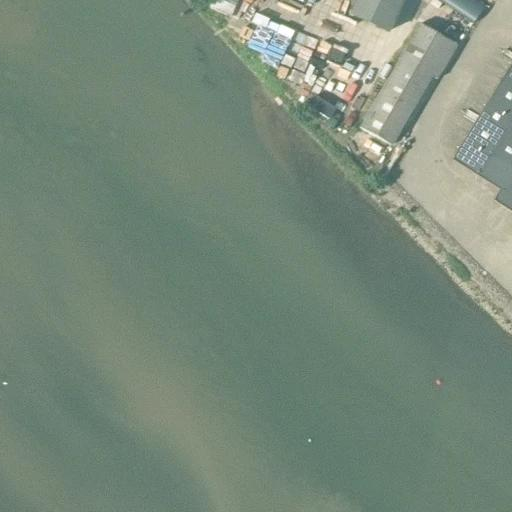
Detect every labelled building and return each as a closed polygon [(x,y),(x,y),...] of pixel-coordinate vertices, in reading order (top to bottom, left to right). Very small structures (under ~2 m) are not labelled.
[(354,0),(349,14),(387,32),(389,28),(387,28),(399,0),(354,0)] [(472,0),(437,0),(437,2),(471,24),(482,7),(472,0)] [(435,80),(455,45),(419,24),(358,128),(389,146),(430,77),(435,80)] [(511,66),(453,161),(501,192),(495,202),(511,212),(511,66)] [(314,96),(307,107),(327,120),(334,110),(314,96)]
